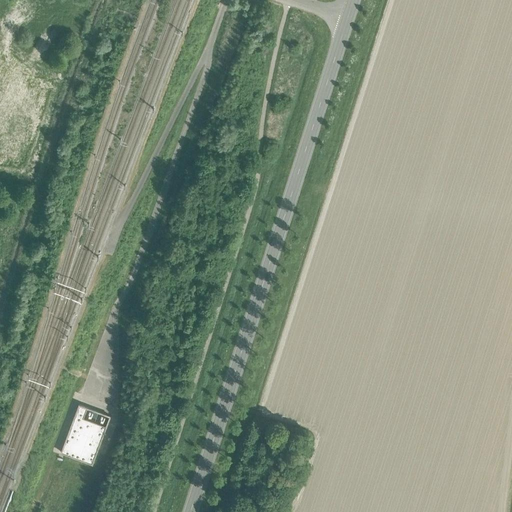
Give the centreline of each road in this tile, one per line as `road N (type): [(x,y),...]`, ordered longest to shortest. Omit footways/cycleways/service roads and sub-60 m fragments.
road 1 (secondary): [(189,511),(346,16)]
road 2 (track): [(511,210),(293,185)]
